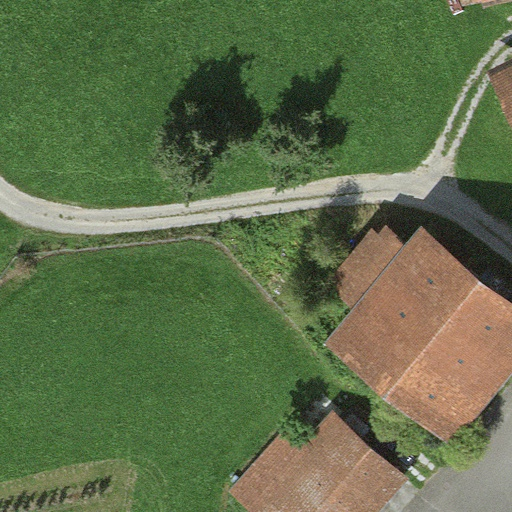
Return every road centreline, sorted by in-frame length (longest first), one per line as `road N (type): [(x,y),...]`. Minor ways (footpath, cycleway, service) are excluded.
road 1 (track): [(511,260),(421,192),(91,229),(20,215),(0,197)]
road 2 (track): [(421,192),(471,51),(511,29)]
